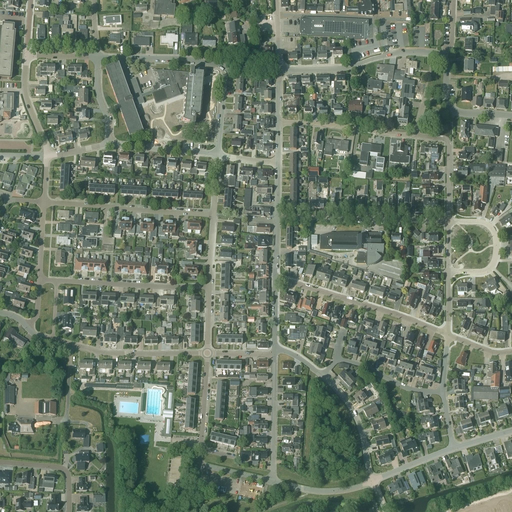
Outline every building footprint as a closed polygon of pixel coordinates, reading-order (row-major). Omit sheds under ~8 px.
[(154,0),(154,9),(153,18),(153,21),(159,21),(160,18),(167,18),(174,18),(175,7),(174,7),(174,0),(154,0)] [(325,0),(325,12),(334,12),(334,1),(334,0),(325,0)] [(372,0),(360,0),(361,5),(357,5),(358,15),(364,15),(364,16),(374,16),(372,0)] [(403,0),(403,2),(404,2),(404,12),(407,11),(408,17),(411,17),(411,11),(410,1),(410,0),(403,0)] [(490,16),(495,16),(496,5),(495,0),(481,0),(482,1),(484,1),(484,6),(490,7),(490,16)] [(495,0),(496,5),(495,16),(495,20),(498,20),(498,23),(503,23),(503,13),(499,12),(499,5),(502,6),(502,1),(504,1),(503,0),(495,0)] [(18,8),(18,3),(8,2),(8,5),(6,5),(6,10),(13,11),(14,8),(18,8)] [(438,21),(439,4),(431,3),(430,20),(438,21)] [(103,17),(104,25),(121,24),(121,16),(103,17)] [(368,26),(369,21),(327,18),(301,18),(301,37),(344,38),(344,43),(345,43),(365,40),(365,26),(368,26)] [(475,33),(476,32),(477,30),(477,27),(477,25),(479,24),(479,23),(480,23),(480,20),(471,19),(471,25),(462,25),(462,31),(472,31),(472,33),(473,33),(475,33)] [(0,25),(0,78),(10,79),(15,32),(13,32),(13,26),(14,22),(2,21),(0,21),(0,23),(2,24),(2,25),(0,25)] [(73,30),(71,30),(71,26),(70,25),(70,22),(62,22),(62,33),(65,33),(65,39),(73,39),(73,30)] [(240,44),(244,43),(243,36),(239,36),(239,33),(240,33),(239,23),(229,24),(230,34),(227,34),(228,44),(232,43),(233,45),(240,44)] [(182,25),(182,33),(191,33),(192,25),(182,25)] [(78,30),(80,30),(80,39),(87,39),(87,30),(86,30),(86,26),(78,26),(78,30)] [(125,33),(123,33),(120,33),(120,35),(109,35),(109,42),(116,43),(116,44),(120,44),(120,40),(123,40),(123,36),(125,36),(125,33)] [(197,46),(197,42),(196,42),(196,35),(185,34),(184,46),(197,46)] [(177,43),(177,36),(174,36),(174,37),(161,37),(161,44),(168,44),(168,47),(173,47),(173,43),(177,43)] [(218,44),(218,36),(215,36),(215,38),(203,38),(202,46),(214,47),(214,44),(218,44)] [(149,47),(149,38),(133,38),(133,47),(149,47)] [(478,42),(478,38),(471,38),(471,41),(465,41),(465,51),(467,51),(467,53),(468,54),(472,54),(473,53),(473,51),(472,50),(472,42),(478,42)] [(297,54),(301,54),(301,49),(300,49),(300,45),(298,45),(298,46),(298,49),(295,49),(294,54),(289,54),(289,60),(298,60),(297,54)] [(330,45),(330,47),(330,53),(333,53),(333,57),(343,57),(342,49),(336,49),(335,45),(330,45)] [(330,53),(330,47),(325,47),(324,53),(318,53),(318,60),(327,59),(327,53),(330,53)] [(315,49),(310,49),(303,49),(303,60),(312,60),(312,54),(315,53),(315,49)] [(417,69),(417,62),(409,61),(410,60),(406,59),(405,70),(401,69),(400,76),(405,77),(405,74),(409,75),(410,68),(417,69)] [(468,59),(468,61),(464,61),(464,72),(473,72),(473,65),(476,65),(476,59),(468,59)] [(44,76),(47,76),(47,65),(40,65),(40,68),(37,68),(37,77),(40,77),(40,73),(45,73),(44,76)] [(153,94),(161,91),(160,88),(141,95),(135,78),(129,80),(135,97),(133,98),(132,98),(132,97),(130,97),(119,66),(117,67),(116,65),(107,68),(108,71),(106,72),(118,103),(119,108),(128,133),(130,132),(131,135),(140,132),(140,130),(142,129),(133,104),(137,102),(138,105),(144,103),(142,98),(153,94)] [(393,77),(394,68),(391,67),(385,66),(378,65),(377,73),(390,75),(389,76),(393,77)] [(81,66),(74,66),(74,73),(81,73),(81,78),(87,78),(87,71),(81,71),(81,66)] [(156,103),(179,95),(177,89),(186,85),(186,86),(186,89),(186,91),(186,93),(185,95),(186,96),(185,98),(185,100),(185,103),(184,105),(185,105),(185,108),(184,109),(184,110),(184,112),(183,114),(184,114),(184,118),(182,121),(183,121),(184,121),(184,122),(185,122),(186,122),(187,123),(188,123),(189,123),(190,123),(191,124),(192,124),(192,125),(195,125),(195,117),(199,118),(199,116),(200,116),(200,114),(200,111),(200,109),(200,106),(201,106),(200,104),(201,102),(201,100),(201,97),(201,95),(201,92),(202,92),(202,90),(202,88),(202,86),(202,85),(202,83),(203,83),(202,81),(203,78),(205,78),(204,76),(203,74),(202,74),(194,73),(194,70),(190,69),(190,72),(190,73),(167,71),(164,71),(164,69),(161,70),(157,72),(160,81),(157,82),(160,88),(161,91),(153,94),(155,98),(156,103)] [(292,91),(300,90),(300,83),(297,83),(297,78),(296,78),(296,77),(293,77),(293,78),(289,78),(289,84),(292,84),(292,91)] [(343,82),(345,82),(345,77),(337,77),(337,82),(334,82),(334,89),(339,88),(339,89),(340,89),(343,89),(343,82)] [(308,87),(313,87),(313,86),(312,83),(310,83),(310,78),(302,78),(302,84),(302,85),(304,86),(308,86),(308,87)] [(259,90),(261,90),(268,90),(265,89),(265,87),(271,87),(271,79),(265,79),(265,82),(259,82),(259,85),(259,90)] [(414,86),(414,82),(408,81),(408,80),(403,79),(402,98),(411,99),(411,95),(408,95),(408,86),(414,86)] [(373,89),(381,90),(382,82),(374,81),(369,80),(367,91),(372,92),(373,89)] [(52,86),(47,85),(39,85),(39,88),(36,88),(35,95),(44,96),(45,92),(52,93),(52,86)] [(247,85),(243,85),(236,85),(236,92),(242,93),(242,88),(247,88),(247,85)] [(78,94),(78,98),(87,98),(87,91),(81,91),(81,88),(73,87),(73,94),(78,94)] [(469,102),(470,89),(462,88),(461,102),(469,102)] [(268,93),(268,90),(261,90),(261,97),(264,97),(264,101),(270,101),(270,93),(268,93)] [(490,94),(490,98),(484,97),(484,100),(483,108),(494,109),(494,101),(494,98),(495,94),(490,94)] [(12,111),(13,96),(0,95),(0,119),(0,118),(3,118),(3,120),(9,120),(9,114),(11,114),(11,111),(12,111)] [(300,108),(300,102),(300,100),(300,95),(295,95),(295,100),(296,100),(296,102),(292,102),(292,107),(289,107),(289,113),(293,113),(293,114),(296,114),(296,113),(297,108),(300,108)] [(368,107),(368,97),(363,96),(363,103),(350,101),(349,112),(362,113),(362,106),(368,107)] [(87,105),(87,98),(78,98),(79,98),(79,102),(75,102),(75,108),(81,108),(81,104),(87,105)] [(481,106),(481,99),(473,98),(472,107),(480,107),(480,106),(481,106)] [(60,99),(57,99),(49,99),(49,102),(44,102),(41,102),(41,109),(51,110),(51,106),(57,106),(57,105),(57,103),(61,104),(61,101),(60,99)] [(389,106),(389,100),(383,99),(383,109),(372,108),(372,116),(385,117),(386,109),(385,109),(386,106),(389,106)] [(400,99),(399,105),(398,115),(396,115),(396,116),(395,116),(395,114),(391,113),(391,119),(398,120),(397,124),(407,125),(408,118),(409,109),(405,108),(406,100),(400,99)] [(508,100),(501,100),(497,99),(497,102),(496,109),(506,110),(506,107),(507,107),(508,100)] [(342,110),(341,109),(341,106),(339,105),(337,105),(337,104),(334,104),(335,100),(331,100),(331,110),(335,110),(335,115),(342,116),(342,110)] [(316,108),(316,102),(308,102),(308,108),(305,108),(305,113),(312,113),(313,108),(316,108)] [(270,114),(270,106),(268,106),(268,103),(261,103),(261,111),(264,111),(264,114),(270,114)] [(327,115),(328,109),(327,109),(327,107),(322,107),(323,103),(318,103),(317,103),(317,109),(320,109),(319,115),(327,115)] [(246,105),(241,105),(235,104),(234,112),(240,113),(241,109),(246,109),(246,105)] [(86,109),(78,109),(76,109),(76,112),(82,113),(81,116),(79,116),(79,120),(88,120),(88,112),(87,112),(86,109)] [(47,125),(55,125),(55,128),(59,127),(59,125),(57,125),(57,122),(63,122),(63,115),(56,114),(56,118),(51,118),(47,118),(47,125)] [(472,129),(472,126),(469,126),(469,122),(462,122),(461,128),(465,129),(465,131),(468,131),(468,129),(472,129)] [(472,129),(468,129),(468,131),(465,131),(465,129),(461,128),(460,138),(468,139),(468,133),(474,134),(475,127),(472,126),(472,129)] [(475,126),(475,127),(474,134),(474,136),(479,136),(495,138),(495,137),(495,128),(496,127),(475,126)] [(79,138),(79,140),(87,139),(86,136),(89,135),(88,129),(78,131),(78,128),(74,129),(76,138),(79,138)] [(75,139),(74,135),(73,129),(67,131),(68,134),(64,135),(66,143),(72,142),(72,139),(75,139)] [(59,144),(66,143),(64,135),(60,136),(59,132),(53,133),(55,141),(58,141),(59,144)] [(322,151),(324,142),(321,142),(321,140),(321,135),(314,134),(312,144),(318,145),(317,151),(322,151)] [(253,145),(256,145),(256,144),(256,137),(256,136),(252,136),(252,142),(247,141),(246,150),(252,151),(253,145)] [(243,143),(244,137),(238,137),(238,141),(232,141),(231,147),(240,148),(240,143),(243,143)] [(347,153),(349,142),(341,141),(326,139),(324,156),(332,157),(333,149),(340,150),(339,152),(347,153)] [(383,169),(384,160),(380,159),(382,146),(362,144),(360,165),(367,166),(369,153),(378,154),(376,163),(373,163),(372,170),(376,170),(376,168),(383,169)] [(394,145),(393,154),(400,154),(401,145),(397,145),(397,146),(394,145)] [(404,145),(401,145),(400,154),(407,155),(408,147),(404,146),(404,145)] [(425,154),(431,154),(432,147),(428,146),(428,145),(425,145),(425,146),(421,146),(420,157),(424,157),(425,154)] [(438,147),(432,147),(431,154),(431,158),(439,158),(439,155),(438,154),(438,147)] [(470,160),(470,156),(472,156),(472,155),(474,155),(474,148),(463,148),(463,153),(458,153),(458,159),(463,159),(463,160),(466,160),(467,160),(467,161),(469,161),(470,160)] [(115,159),(114,159),(112,159),(112,155),(104,154),(103,165),(108,166),(108,167),(115,167),(115,159)] [(131,166),(132,159),(128,159),(128,155),(119,154),(119,160),(127,161),(126,165),(131,166)] [(400,154),(393,154),(393,156),(390,155),(389,163),(399,164),(400,154)] [(407,155),(400,154),(399,164),(409,164),(410,157),(407,157),(407,155)] [(147,168),(148,159),(144,158),(144,156),(135,155),(135,163),(142,163),(141,167),(147,168)] [(83,168),(87,168),(88,160),(81,159),(81,165),(77,165),(77,171),(82,172),(83,168)] [(95,160),(88,160),(87,168),(92,169),(91,173),(97,173),(98,167),(94,167),(95,160)] [(163,176),(164,167),(161,167),(161,161),(153,160),(152,166),(157,167),(156,175),(163,176)] [(178,173),(178,166),(175,166),(176,162),(168,161),(167,168),(171,168),(171,171),(173,171),(173,172),(178,173)] [(189,174),(193,174),(194,168),(190,167),(191,163),(182,163),(181,169),(190,170),(189,174)] [(196,168),(194,168),(193,174),(196,175),(197,170),(205,171),(206,165),(197,164),(196,168)] [(505,173),(505,165),(488,164),(488,172),(505,173)] [(26,173),(26,175),(32,177),(34,178),(37,169),(28,167),(26,167),(26,166),(23,165),(22,171),(24,172),(24,173),(26,173)] [(485,165),(478,165),(469,165),(469,169),(467,169),(458,169),(458,176),(468,176),(468,173),(472,173),(472,172),(485,172),(485,165)] [(226,176),(229,176),(228,186),(234,187),(235,176),(233,176),(233,168),(227,167),(226,176)] [(269,177),(272,177),(272,172),(270,172),(270,170),(262,170),(257,170),(257,180),(261,180),(261,182),(265,182),(266,180),(266,178),(269,178),(269,177)] [(351,170),(350,177),(367,179),(367,173),(351,170)] [(5,172),(4,175),(2,181),(3,181),(2,183),(10,186),(11,181),(13,182),(15,176),(13,176),(13,175),(5,172)] [(29,185),(32,177),(26,175),(23,174),(21,182),(21,183),(27,184),(29,185)] [(24,193),(27,184),(21,183),(21,182),(18,182),(16,190),(20,192),(19,195),(23,196),(24,193)] [(107,182),(107,187),(106,194),(114,195),(114,187),(109,187),(109,182),(107,182)] [(72,185),(68,184),(60,184),(59,192),(67,192),(67,187),(72,187),(72,185)] [(139,184),(138,189),(138,196),(146,197),(146,189),(141,189),(141,184),(139,184)] [(434,194),(438,194),(438,187),(430,187),(430,185),(422,185),(422,190),(426,190),(426,195),(430,195),(430,194),(431,194),(431,195),(434,195),(434,194)] [(271,194),(271,186),(261,186),(258,186),(258,194),(261,194),(261,195),(265,195),(265,194),(271,194)] [(486,204),(487,187),(480,186),(479,197),(476,197),(476,203),(475,203),(474,211),(475,212),(477,212),(478,211),(481,212),(482,204),(486,204)] [(159,198),(159,191),(160,187),(157,187),(157,191),(152,191),(152,197),(159,198)] [(338,199),(341,200),(341,193),(337,193),(337,195),(332,195),(332,199),(331,207),(338,207),(338,199)] [(402,194),(402,197),(402,201),(398,200),(398,204),(399,204),(399,209),(406,209),(406,201),(409,201),(410,194),(402,194)] [(464,206),(467,206),(467,202),(464,202),(465,195),(461,195),(460,200),(458,200),(458,203),(458,206),(458,210),(464,210),(464,206)] [(354,200),(354,196),(349,196),(349,199),(345,199),(345,208),(352,208),(352,200),(354,200)] [(365,200),(364,200),(364,197),(357,197),(357,200),(358,200),(358,208),(365,208),(365,200)] [(380,209),(380,200),(376,200),(376,197),(371,197),(371,201),(374,201),(374,208),(380,209)] [(386,199),(386,201),(384,201),(384,204),(386,204),(386,209),(392,209),(392,204),(395,204),(396,197),(389,197),(388,197),(387,198),(386,199)] [(432,208),(437,208),(437,201),(432,201),(429,201),(429,199),(424,199),(424,206),(429,206),(429,208),(432,208)] [(502,212),(503,211),(503,209),(506,206),(502,203),(500,207),(496,205),(495,207),(493,207),(489,214),(494,217),(499,210),(502,212)] [(249,208),(244,207),(244,216),(261,216),(261,218),(265,218),(265,216),(270,217),(270,209),(249,208)] [(19,216),(25,218),(25,220),(33,223),(36,213),(22,208),(19,216)] [(98,214),(87,213),(85,213),(85,220),(88,220),(88,223),(95,223),(95,221),(97,221),(98,214)] [(511,218),(508,214),(502,218),(502,219),(499,222),(502,226),(505,225),(506,224),(508,227),(511,225),(509,223),(511,220),(511,218)] [(124,231),(125,219),(121,219),(119,219),(119,224),(118,224),(118,225),(119,225),(118,226),(115,226),(114,235),(121,235),(121,230),(124,231)] [(129,219),(125,219),(124,231),(128,231),(128,234),(134,234),(134,227),(131,227),(131,225),(131,224),(131,220),(129,220),(129,219)] [(146,232),(147,221),(143,220),(141,220),(140,225),(140,226),(140,228),(137,228),(136,234),(143,235),(143,232),(146,232)] [(233,232),(234,224),(239,225),(240,221),(233,220),(233,224),(222,223),(222,231),(233,232)] [(152,241),(152,237),(156,238),(156,229),(153,229),(153,227),(153,226),(153,221),(151,221),(147,221),(146,232),(150,232),(149,237),(149,241),(152,241)] [(184,224),(183,233),(187,233),(187,230),(200,230),(200,222),(188,221),(187,224),(184,224)] [(168,233),(169,222),(165,222),(163,222),(162,226),(162,227),(162,229),(159,229),(158,236),(164,236),(165,233),(168,233)] [(172,222),(169,222),(168,233),(172,234),(171,237),(178,237),(178,230),(174,230),(175,228),(175,227),(175,222),(172,222)] [(70,225),(57,224),(57,231),(68,232),(69,232),(70,225)] [(32,240),(34,232),(28,230),(29,227),(21,225),(19,231),(23,232),(22,237),(32,240)] [(97,234),(97,227),(87,226),(87,228),(82,228),(82,229),(81,236),(89,236),(90,233),(97,234)] [(9,230),(7,234),(3,232),(1,240),(11,244),(13,238),(16,239),(18,234),(17,232),(9,230)] [(381,245),(382,234),(366,233),(366,236),(358,235),(358,233),(348,233),(338,233),(329,234),(320,236),(320,250),(332,251),(332,250),(357,251),(367,252),(367,244),(381,245)] [(404,246),(404,237),(401,237),(401,235),(392,235),(392,242),(401,242),(400,245),(404,246)] [(231,244),(232,237),(221,236),(220,244),(231,244)] [(307,252),(330,260),(331,257),(310,250),(310,236),(307,236),(307,252)] [(260,238),(259,237),(254,237),(251,237),(249,238),(249,241),(251,243),(252,243),(252,244),(244,244),(244,250),(255,250),(255,246),(258,247),(266,248),(267,243),(269,242),(269,239),(268,239),(268,238),(260,238)] [(91,248),(91,247),(96,247),(96,240),(86,239),(85,246),(87,246),(87,248),(91,248)] [(190,246),(189,249),(201,250),(201,247),(201,244),(196,244),(196,243),(195,243),(196,240),(187,239),(186,246),(190,246)] [(31,258),(33,250),(27,248),(28,244),(21,242),(19,248),(22,250),(21,255),(31,258)] [(299,247),(298,252),(306,252),(306,243),(300,243),(300,242),(298,242),(298,245),(299,245),(299,247)] [(383,245),(381,245),(367,244),(367,252),(357,251),(358,256),(357,256),(357,265),(366,265),(366,266),(370,266),(373,265),(376,264),(379,261),(381,258),(383,255),(383,251),(383,248),(383,245)] [(433,247),(429,247),(428,247),(428,248),(425,248),(425,250),(423,250),(423,258),(430,258),(430,255),(433,255),(433,254),(438,254),(438,248),(433,248),(433,247)] [(11,257),(13,250),(6,248),(4,252),(0,250),(0,259),(6,261),(7,256),(11,257)] [(65,252),(69,252),(69,254),(72,254),(72,249),(69,249),(69,248),(62,248),(62,252),(56,252),(55,264),(64,264),(65,252)] [(201,250),(189,249),(189,253),(186,253),(186,259),(192,259),(193,256),(195,256),(196,256),(200,256),(200,254),(201,250)] [(230,258),(231,251),(220,250),(219,257),(230,258)] [(157,274),(161,274),(161,263),(158,263),(158,260),(155,260),(156,259),(152,258),(151,266),(155,266),(155,268),(154,268),(154,269),(155,269),(154,274),(157,274)] [(430,258),(423,258),(421,258),(421,263),(421,264),(424,264),(424,265),(427,265),(427,268),(438,268),(438,261),(428,261),(428,258),(430,258)] [(28,275),(30,267),(24,265),(25,261),(18,259),(16,265),(19,266),(18,272),(28,275)] [(165,263),(161,263),(161,274),(164,275),(167,275),(167,270),(167,269),(167,267),(171,267),(171,261),(165,260),(165,263)] [(190,263),(181,262),(180,266),(181,266),(181,268),(184,268),(184,274),(197,275),(198,266),(197,266),(197,267),(190,266),(190,263)] [(2,266),(0,265),(0,278),(2,279),(4,273),(7,274),(9,268),(2,266)] [(315,267),(309,265),(305,275),(312,277),(315,267)] [(322,280),(326,267),(324,266),(323,269),(319,268),(315,278),(322,280)] [(329,267),(326,267),(322,280),(329,283),(332,272),(328,271),(329,267)] [(335,273),(332,283),(339,285),(343,272),(341,271),(340,274),(335,273)] [(430,271),(418,271),(418,274),(424,274),(424,280),(438,281),(438,274),(430,274),(430,271)] [(343,272),(339,285),(345,288),(349,277),(344,276),(345,272),(343,272)] [(29,293),(31,285),(25,283),(26,279),(18,277),(16,283),(20,285),(19,290),(29,293)] [(496,289),(498,288),(496,285),(493,278),(485,282),(486,285),(481,287),(483,291),(487,288),(488,289),(488,288),(489,289),(491,288),(491,287),(494,286),(496,289)] [(257,291),(268,291),(268,280),(257,280),(257,291)] [(351,288),(358,290),(360,282),(356,281),(356,283),(353,282),(351,288)] [(364,283),(360,282),(358,290),(365,292),(367,286),(364,285),(364,283)] [(381,289),(379,288),(376,296),(383,298),(386,288),(382,286),(381,289)] [(369,294),(376,296),(379,288),(375,287),(374,288),(371,287),(369,294)] [(425,315),(426,314),(428,315),(431,307),(429,307),(431,302),(430,302),(432,298),(428,297),(429,294),(428,294),(430,288),(427,287),(422,299),(426,301),(424,305),(423,305),(421,312),(424,313),(424,314),(425,315)] [(410,289),(410,290),(407,297),(409,298),(406,306),(414,310),(419,298),(418,298),(419,296),(418,296),(419,292),(410,289)] [(400,298),(402,292),(395,290),(395,292),(391,290),(388,300),(395,302),(397,297),(400,298)] [(72,306),(73,291),(64,291),(63,305),(72,306)] [(20,295),(13,293),(12,294),(10,294),(10,296),(12,296),(11,300),(14,301),(13,305),(19,307),(19,308),(23,309),(25,301),(19,299),(20,295)] [(85,301),(89,301),(89,293),(82,293),(82,296),(79,296),(78,308),(82,308),(82,305),(85,305),(85,301)] [(96,294),(89,293),(89,301),(92,301),(92,306),(98,306),(98,304),(98,297),(96,297),(96,294)] [(284,301),(295,304),(296,303),(296,302),(296,301),(297,296),(287,293),(284,301)] [(101,297),(98,297),(98,304),(98,306),(107,307),(108,294),(101,294),(101,297)] [(117,308),(118,298),(115,298),(115,295),(108,294),(107,307),(108,307),(108,302),(114,303),(114,305),(117,305),(117,308)] [(120,299),(118,298),(117,308),(120,308),(120,303),(124,303),(124,308),(126,308),(127,295),(120,295),(120,299)] [(134,296),(127,295),(126,308),(129,308),(130,304),(133,304),(133,309),(136,309),(136,299),(134,299),(134,296)] [(145,310),(146,296),(139,296),(139,300),(136,299),(136,309),(136,306),(139,306),(139,304),(145,304),(145,310)] [(156,298),(153,298),(153,297),(146,296),(145,310),(149,310),(149,307),(148,307),(149,305),(152,305),(152,307),(155,307),(156,298)] [(160,306),(166,306),(167,298),(160,297),(160,298),(157,298),(156,307),(160,308),(160,306)] [(199,302),(199,298),(188,297),(188,302),(188,307),(199,308),(199,302)] [(173,298),(167,298),(166,306),(172,307),(172,308),(176,309),(176,299),(173,299),(173,298)] [(312,311),(315,301),(305,298),(304,301),(300,299),(297,309),(311,313),(312,311)] [(440,309),(438,308),(439,305),(433,303),(432,306),(433,306),(431,312),(430,316),(435,318),(436,315),(437,315),(440,309)] [(329,314),(332,307),(325,305),(324,309),(323,309),(322,312),(323,312),(323,313),(322,316),(329,318),(331,314),(329,314)] [(268,306),(260,306),(248,306),(248,309),(251,309),(251,310),(260,310),(260,317),(268,317),(268,306)] [(199,313),(199,308),(188,307),(188,318),(196,318),(196,313),(199,313)] [(340,314),(342,310),(336,308),(332,318),(339,320),(340,316),(341,315),(340,314)] [(351,313),(349,321),(342,319),(342,320),(340,326),(340,328),(346,329),(347,324),(353,326),(354,325),(356,321),(357,320),(356,319),(358,315),(355,314),(355,313),(352,312),(352,313),(351,313)] [(80,317),(80,313),(68,313),(67,316),(63,316),(62,329),(71,329),(72,317),(80,317)] [(302,324),(302,319),(300,319),(300,317),(296,317),(296,315),(285,314),(285,322),(290,322),(290,323),(302,324)] [(503,334),(498,333),(497,342),(500,343),(500,342),(502,342),(504,342),(505,334),(508,334),(508,331),(508,326),(507,326),(507,317),(502,317),(503,334)] [(374,334),(373,334),(376,326),(373,325),(374,322),(365,319),(364,322),(362,321),(360,326),(362,327),(363,326),(368,328),(366,335),(373,337),(374,334)] [(460,329),(463,330),(465,331),(466,331),(470,321),(464,319),(463,322),(462,322),(461,324),(462,325),(460,329)] [(483,321),(478,335),(478,336),(483,338),(484,338),(487,329),(482,327),(483,326),(485,327),(487,323),(486,323),(487,320),(484,319),(483,321)] [(483,321),(479,320),(477,326),(475,325),(472,333),(472,334),(477,336),(477,335),(478,335),(483,321)] [(266,334),(266,325),(264,325),(264,321),(256,321),(256,327),(257,327),(257,334),(266,334)] [(379,327),(376,326),(373,334),(374,334),(379,336),(380,332),(384,333),(387,324),(381,322),(379,327)] [(82,336),(89,337),(89,329),(86,328),(86,324),(80,324),(79,333),(82,333),(82,336)] [(93,329),(89,329),(89,337),(96,337),(96,334),(99,334),(99,325),(93,324),(93,329)] [(296,341),(300,341),(300,334),(306,334),(309,326),(300,326),(300,330),(290,330),(289,338),(289,341),(295,341),(296,341)] [(316,327),(314,332),(325,335),(326,332),(330,333),(331,328),(325,326),(325,329),(316,327)] [(117,339),(120,339),(121,328),(117,327),(117,333),(113,333),(113,330),(110,330),(110,331),(110,343),(116,343),(117,339)] [(402,346),(402,339),(396,337),(399,330),(392,327),(390,335),(391,335),(390,337),(393,338),(391,342),(402,346)] [(124,344),(130,344),(131,331),(128,331),(128,336),(128,337),(124,337),(124,335),(124,328),(121,328),(120,339),(124,340),(124,344)] [(164,328),(161,328),(161,335),(161,339),(165,339),(165,345),(172,345),(171,335),(169,335),(169,334),(164,334),(164,328)] [(10,329),(5,338),(4,337),(1,341),(9,346),(11,342),(11,340),(22,348),(26,341),(15,334),(16,333),(10,329)] [(174,335),(171,335),(172,345),(178,344),(178,340),(182,340),(182,329),(178,329),(179,335),(178,335),(178,338),(174,338),(174,335)] [(493,342),(497,342),(498,333),(494,333),(495,329),(490,329),(490,333),(491,333),(490,340),(493,341),(493,342)] [(224,337),(224,332),(222,332),(222,336),(216,336),(216,344),(224,344),(224,337)] [(324,338),(325,335),(314,332),(313,337),(319,339),(319,342),(327,344),(328,339),(324,338)] [(411,346),(415,336),(408,333),(405,341),(407,342),(406,344),(411,346)] [(424,344),(425,340),(419,338),(415,348),(422,350),(423,347),(423,346),(424,345),(424,344)] [(255,343),(255,342),(247,342),(247,349),(255,349),(255,348),(257,348),(257,349),(267,349),(268,343),(265,343),(265,340),(264,340),(261,339),(260,341),(260,343),(257,343),(255,343)] [(350,353),(356,355),(358,348),(356,347),(357,342),(351,340),(348,347),(350,348),(350,349),(348,349),(347,353),(350,354),(350,353)] [(368,348),(370,349),(372,342),(366,340),(364,345),(361,344),(359,351),(367,353),(368,348)] [(312,343),(310,349),(321,352),(322,349),(326,350),(327,344),(319,342),(318,345),(312,343)] [(378,343),(372,342),(370,349),(371,349),(370,354),(377,356),(379,349),(376,348),(378,343)] [(436,351),(436,349),(436,348),(437,344),(435,344),(435,343),(433,342),(432,342),(431,342),(428,352),(426,358),(432,360),(434,354),(435,351),(436,351)] [(413,349),(408,347),(405,354),(411,356),(413,349)] [(320,355),(321,352),(310,349),(309,354),(318,357),(317,360),(323,361),(324,356),(320,355)] [(386,359),(388,359),(390,352),(384,350),(382,356),(379,355),(377,361),(385,364),(386,359)] [(396,354),(390,352),(388,359),(389,360),(388,365),(395,367),(397,360),(394,360),(396,354)] [(466,359),(467,355),(462,353),(460,358),(459,358),(458,359),(457,359),(455,363),(464,367),(466,363),(465,363),(467,359),(466,359)] [(267,367),(267,361),(257,360),(257,362),(253,362),(252,369),(257,369),(257,368),(265,368),(265,367),(267,367)] [(404,370),(405,370),(408,363),(402,361),(400,366),(397,365),(395,372),(402,374),(404,370)] [(92,362),(86,362),(86,370),(89,370),(89,375),(94,375),(94,368),(92,368),(92,362)] [(414,365),(408,363),(405,370),(407,371),(406,375),(413,378),(415,371),(412,370),(414,365)] [(487,378),(491,378),(496,378),(497,372),(497,369),(496,369),(496,364),(490,364),(490,370),(489,370),(489,372),(488,372),(487,378)] [(332,371),(335,374),(340,369),(337,366),(332,371)] [(424,374),(426,374),(428,367),(422,366),(420,371),(417,370),(415,376),(422,379),(424,374)] [(434,369),(428,367),(426,374),(427,375),(426,380),(433,382),(435,375),(433,374),(434,369)] [(338,377),(345,385),(352,378),(350,375),(353,372),(352,371),(348,374),(345,370),(338,377)] [(500,372),(497,372),(496,378),(491,378),(491,388),(474,387),(473,400),(498,401),(498,388),(499,388),(500,372)] [(354,380),(352,378),(345,385),(350,391),(355,387),(353,385),(356,382),(358,384),(361,381),(358,377),(354,380)] [(454,381),(453,382),(454,387),(465,386),(464,382),(466,382),(468,381),(467,378),(468,378),(454,379),(454,381)] [(116,389),(116,384),(84,384),(84,383),(80,383),(80,389),(79,389),(79,394),(89,394),(89,389),(116,389)] [(456,395),(458,395),(466,394),(467,393),(467,390),(466,390),(465,390),(465,386),(454,387),(454,392),(456,392),(456,395)] [(14,388),(5,387),(5,405),(13,405),(14,388)] [(195,388),(187,387),(183,387),(183,389),(187,390),(187,394),(195,395),(195,388)] [(510,387),(499,388),(499,396),(511,395),(510,387)] [(267,395),(267,389),(263,389),(263,388),(255,388),(254,396),(262,396),(262,395),(267,395)] [(365,392),(364,393),(362,390),(359,392),(358,390),(356,392),(357,394),(353,396),(358,403),(362,400),(363,402),(369,398),(365,392)] [(171,438),(174,391),(167,391),(165,411),(163,411),(162,418),(165,418),(164,431),(161,431),(161,437),(171,438)] [(298,407),(298,395),(293,395),(293,394),(282,394),(282,401),(292,401),(292,407),(298,407)] [(455,399),(455,405),(466,404),(466,403),(467,403),(467,401),(466,401),(466,400),(465,400),(465,399),(466,399),(465,396),(458,397),(458,399),(455,399)] [(376,406),(382,403),(379,398),(372,402),(374,405),(363,410),(367,418),(379,412),(376,406)] [(415,400),(417,408),(428,406),(427,403),(431,402),(431,400),(422,401),(422,399),(415,400)] [(34,403),(34,415),(43,415),(43,403),(34,403)] [(56,403),(43,403),(43,415),(56,415),(56,403)] [(511,418),(511,417),(511,416),(508,403),(500,406),(501,409),(504,419),(506,418),(507,418),(507,417),(508,417),(509,416),(509,418),(510,418),(511,418)] [(466,404),(455,405),(455,410),(459,410),(459,412),(466,412),(466,409),(464,409),(464,406),(466,406),(466,404)] [(428,406),(417,408),(418,413),(427,412),(427,415),(434,413),(433,408),(428,409),(428,406)] [(296,420),(296,415),(298,415),(298,408),(291,407),(291,410),(283,410),(283,414),(282,414),(282,415),(283,416),(283,417),(290,417),(290,419),(296,420)] [(504,419),(501,409),(496,410),(496,408),(493,409),(494,413),(493,413),(493,415),(494,415),(496,422),(500,421),(501,421),(502,421),(503,420),(504,419)] [(485,423),(486,423),(490,421),(491,423),(494,422),(490,410),(487,411),(488,413),(483,414),(485,423)] [(485,423),(483,414),(478,416),(478,414),(475,415),(476,418),(475,418),(475,420),(476,420),(478,427),(481,426),(481,427),(486,425),(486,423),(485,423)] [(430,419),(430,417),(421,418),(422,424),(429,423),(430,429),(439,428),(437,418),(430,419)] [(469,420),(465,421),(468,432),(476,429),(472,417),(469,418),(469,420)] [(374,431),(386,427),(384,419),(371,423),(374,431)] [(34,420),(17,420),(17,425),(8,424),(8,432),(12,432),(12,433),(17,433),(34,434),(34,420)] [(267,429),(267,424),(265,424),(265,422),(256,422),(256,421),(254,421),(254,422),(248,422),(248,425),(254,425),(254,429),(267,429)] [(460,434),(464,433),(465,434),(467,433),(467,432),(468,432),(465,421),(458,423),(458,425),(460,434)] [(297,430),(297,428),(292,427),(284,427),(284,428),(282,428),(282,435),(292,436),(292,430),(297,430)] [(83,439),(83,447),(88,448),(89,436),(84,436),(85,430),(79,430),(73,430),(72,438),(83,439)] [(431,444),(439,443),(437,433),(431,434),(431,433),(417,435),(419,442),(426,441),(425,437),(430,436),(431,444)] [(236,439),(232,439),(233,436),(230,435),(230,438),(228,446),(234,447),(236,439)] [(262,447),(262,444),(266,444),(266,437),(259,437),(259,436),(251,436),(251,444),(257,444),(257,446),(257,447),(261,447),(262,447)] [(377,447),(389,444),(388,436),(375,439),(377,447)] [(410,438),(405,440),(409,451),(412,449),(414,453),(419,451),(415,441),(412,442),(410,438)] [(409,451),(405,440),(400,442),(403,451),(401,452),(403,458),(408,456),(407,452),(409,451)] [(511,456),(511,455),(511,454),(511,443),(511,444),(511,441),(503,443),(508,458),(511,457),(511,456)] [(498,465),(495,454),(503,452),(501,446),(493,448),(494,450),(488,451),(488,450),(485,451),(487,458),(490,457),(491,462),(486,463),(488,469),(490,469),(491,471),(499,469),(498,465)] [(395,457),(394,456),(397,455),(394,448),(395,449),(392,450),(384,453),(385,455),(379,458),(382,466),(391,461),(390,459),(395,457)] [(84,463),(89,463),(88,452),(78,452),(79,456),(76,456),(76,464),(77,464),(77,470),(84,470),(84,463)] [(250,452),(241,452),(241,460),(242,460),(245,460),(246,460),(246,457),(250,457),(250,452)] [(259,462),(259,459),(265,459),(265,458),(266,458),(266,454),(265,454),(265,452),(251,452),(251,462),(259,462)] [(473,469),(482,466),(479,455),(474,456),(474,457),(473,458),(472,455),(465,457),(470,472),(474,471),(473,469)] [(453,471),(450,473),(448,473),(450,479),(453,478),(452,477),(460,474),(454,459),(449,461),(449,460),(446,461),(448,468),(451,467),(453,471)] [(431,479),(433,484),(444,479),(440,471),(439,471),(438,469),(441,468),(439,463),(436,464),(435,465),(430,467),(427,468),(430,475),(432,474),(434,478),(431,479)] [(0,483),(9,484),(10,472),(3,472),(3,474),(0,473),(0,483)] [(417,488),(426,484),(421,472),(417,474),(417,475),(416,476),(414,473),(408,476),(414,491),(418,489),(417,488)] [(28,489),(33,490),(34,480),(30,480),(31,474),(23,474),(22,485),(28,485),(28,489)] [(39,488),(43,488),(43,483),(53,484),(54,476),(44,475),(43,480),(40,480),(39,488)] [(76,491),(87,491),(87,484),(85,484),(85,478),(78,478),(79,484),(76,484),(76,491)] [(398,494),(407,491),(402,478),(396,481),(397,483),(388,487),(389,489),(388,489),(389,490),(391,493),(397,491),(398,494)] [(47,511),(58,511),(58,503),(58,495),(51,495),(51,503),(47,503),(47,511)] [(76,511),(87,511),(87,505),(87,497),(80,497),(80,505),(77,505),(76,511)] [(23,508),(30,508),(30,502),(23,502),(23,500),(16,500),(16,511),(23,511),(23,508)]
